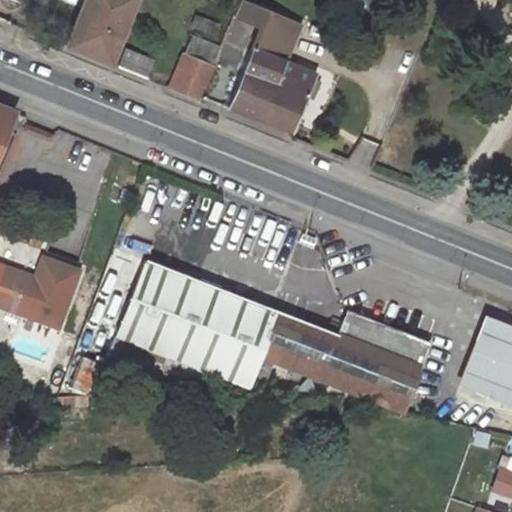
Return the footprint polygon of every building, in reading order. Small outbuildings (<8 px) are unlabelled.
[(83,0),(65,47),(108,64),(133,0),(83,0)] [(234,15),(260,26),(266,12),(240,1),(234,15)] [(226,107),(259,120),(283,62),(298,25),(266,12),(260,26),(226,107)] [(169,89),(199,101),(219,51),(190,40),(185,56),(183,54),(169,89)] [(116,67),(145,79),(152,63),(123,50),(116,67)] [(283,62),(259,120),(289,132),(290,133),(315,76),(283,62)] [(0,139),(11,111),(0,106),(0,139)] [(46,251),(43,258),(76,269),(78,263),(46,251)] [(78,270),(41,258),(32,282),(24,279),(26,275),(4,267),(0,279),(0,307),(57,328),(78,270)] [(204,383),(208,373),(248,388),(253,373),(265,340),(276,311),(144,260),(101,368),(132,380),(141,357),(160,364),(159,366),(204,383)] [(335,334),(276,311),(265,340),(269,341),(262,355),(273,359),(403,409),(429,343),(345,310),(335,334)] [(454,386),(511,408),(511,325),(482,314),(454,386)] [(253,373),(266,378),(273,359),(262,355),(269,341),(265,340),(253,373)] [(311,438),(322,439),(323,427),(313,427),(311,438)]
